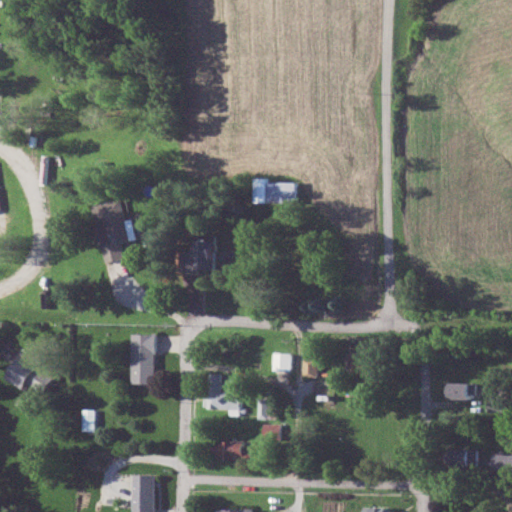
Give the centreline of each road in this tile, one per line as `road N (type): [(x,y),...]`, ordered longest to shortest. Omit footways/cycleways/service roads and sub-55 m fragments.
road 1 (residential): [(185,476),(511,482)]
road 2 (residential): [(189,324),(232,317),(511,321)]
road 3 (residential): [(389,319),(393,0)]
road 4 (residential): [(420,511),(424,320)]
road 5 (residential): [(183,511),(189,324)]
